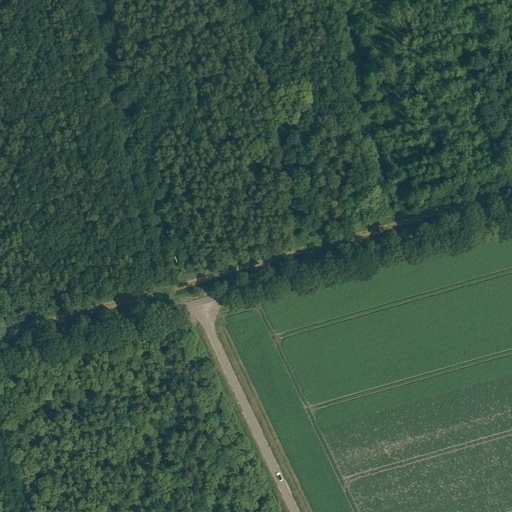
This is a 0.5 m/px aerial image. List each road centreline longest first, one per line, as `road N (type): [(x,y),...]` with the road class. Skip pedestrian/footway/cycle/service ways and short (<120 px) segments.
road 1 (track): [(0,333),(159,288),(92,0)]
road 2 (unclassified): [(196,304),(511,215)]
road 3 (unclassified): [(293,511),(196,304)]
road 4 (unclassified): [(0,360),(196,304)]
